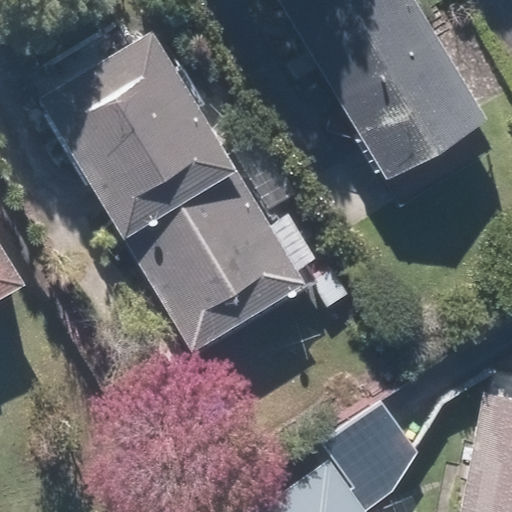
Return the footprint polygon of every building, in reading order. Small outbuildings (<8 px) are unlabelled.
[(146,0),(139,0),(27,66),(187,338),(305,268),(298,256),(313,247),(278,187),(290,180),(262,133),(235,149),(146,0)] [(417,0),(281,0),(398,190),(497,130),(417,0)] [(0,283),(26,266),(0,227),(0,283)] [(511,511),(511,386),(477,380),(453,511),(511,511)] [(373,511),(321,442),(226,511),(373,511)]
